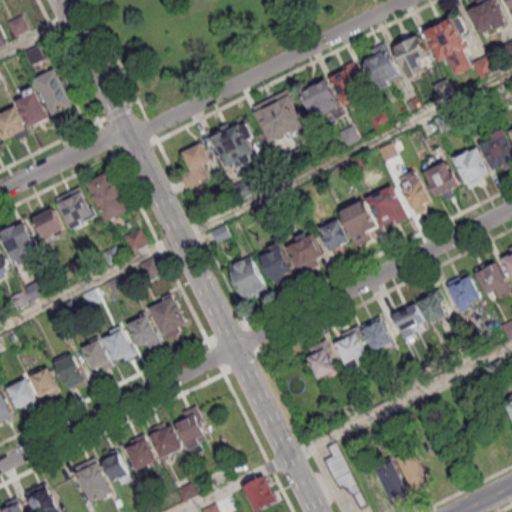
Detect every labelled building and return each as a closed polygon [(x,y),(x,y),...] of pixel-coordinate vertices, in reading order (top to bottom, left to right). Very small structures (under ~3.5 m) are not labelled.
[(472,14),(482,34),(495,27),(498,32),(509,27),(506,22),(508,21),(497,0),(496,1),(495,0),(484,0),(479,3),(482,9),(472,14)] [(10,22),(17,37),(31,30),(24,15),(10,22)] [(427,35),(442,65),(451,61),(459,78),(476,69),(467,52),(470,51),(455,21),(427,35)] [(397,52),(412,81),(428,73),(425,67),(434,63),(421,39),(420,40),(419,39),(412,43),(411,39),(404,43),(406,46),(398,50),(399,51),(397,52)] [(511,43),(511,65),(509,67),(500,49),(511,43)] [(366,64),(380,93),(391,88),(388,83),(400,77),(390,57),(393,56),(387,44),(373,51),(377,59),(366,64)] [(40,47),(47,60),(32,66),(26,54),(40,47)] [(492,56),(499,71),(483,79),(475,64),(492,56)] [(333,80),(348,108),(373,96),(356,63),(345,69),(347,73),(333,80)] [(39,81),(57,118),(77,108),(59,71),(39,81)] [(328,80),(342,108),(317,120),(314,114),(312,115),(302,94),(328,80)] [(436,87),(442,99),(456,92),(449,80),(436,87)] [(19,103),(31,130),(52,120),(39,94),(38,95),(35,89),(25,94),(27,99),(19,103)] [(288,91),(301,115),(303,114),(310,127),(296,135),(295,133),(273,144),(254,108),(288,91)] [(414,101),(418,109),(413,112),(409,104),(414,101)] [(0,118),(0,128),(7,143),(17,138),(20,142),(32,136),(19,109),(0,118)] [(436,120),(444,134),(460,126),(453,111),(436,120)] [(372,119),(379,132),(392,125),(385,112),(372,119)] [(250,126),(256,139),(250,142),(257,156),(252,158),(254,163),(245,167),(242,162),(228,169),(215,141),(216,140),(217,137),(222,134),(225,135),(242,127),(243,129),(250,126)] [(355,126),(362,140),(349,146),(342,133),(355,126)] [(506,130),(511,142),(511,164),(495,173),(483,147),(497,140),(495,136),(506,130)] [(204,145),(213,162),(204,167),(210,177),(199,182),(194,172),(185,155),(204,145)] [(278,161),(287,178),(310,166),(301,149),(278,161)] [(455,160),(468,188),(469,187),(471,191),(487,183),(485,180),(494,176),(481,149),(478,150),(476,150),(455,160)] [(361,157),(367,169),(357,174),(351,162),(361,157)] [(349,163),(355,176),(342,182),(336,169),(349,163)] [(427,175),(440,200),(447,196),(450,202),(457,199),(454,193),(463,189),(456,173),(453,175),(448,165),(427,175)] [(90,182),(111,172),(130,212),(110,222),(90,182)] [(194,172),(182,178),(189,192),(201,186),(199,182),(194,172)] [(418,173),(433,203),(426,207),(428,212),(419,216),(417,211),(415,212),(405,191),(406,190),(401,180),(409,176),(409,178),(418,173)] [(249,179),(256,192),(240,201),(233,188),(249,179)] [(59,200),(83,188),(96,214),(83,221),(85,225),(75,230),(73,226),(73,227),(59,200)] [(394,188),(411,220),(399,227),(397,223),(383,230),(368,201),(394,188)] [(364,196),(380,229),(369,234),(373,242),(359,248),(343,216),(355,210),(352,202),(364,196)] [(268,203),(274,216),(287,210),(281,197),(268,203)] [(264,206),(271,220),(260,226),(253,212),(264,206)] [(37,221),(48,242),(67,232),(56,211),(37,221)] [(341,223),(351,244),(332,253),(325,240),(327,239),(323,231),(324,230),(323,227),(334,221),(336,226),(341,223)] [(3,236),(18,264),(20,263),(23,268),(35,262),(34,260),(40,257),(37,252),(41,250),(37,241),(35,242),(27,226),(18,230),(17,229),(3,236)] [(227,226),(234,238),(220,246),(213,233),(227,226)] [(143,230),(151,245),(136,253),(128,238),(143,230)] [(315,237),(326,258),(319,262),(320,265),(306,273),(303,268),(300,270),(290,249),(299,244),(297,239),(306,235),(309,240),(315,237)] [(278,245),(281,249),(282,249),(294,272),(285,276),(288,283),(277,288),(263,258),(273,253),(271,248),(278,245)] [(511,246),(501,252),(511,276),(511,246)] [(119,247),(125,259),(111,267),(105,254),(119,247)] [(0,253),(3,259),(6,259),(9,260),(11,264),(11,267),(10,269),(8,270),(11,274),(9,275),(11,279),(0,284),(0,253)] [(85,257),(93,272),(78,280),(70,265),(85,257)] [(143,265),(151,281),(165,274),(157,258),(143,265)] [(253,258),(271,292),(248,303),(231,270),(253,258)] [(477,271),(479,276),(478,277),(489,299),(499,294),(503,302),(511,297),(511,292),(499,266),(490,270),(488,266),(477,271)] [(123,277),(129,289),(116,296),(110,284),(123,277)] [(450,285),(452,290),(451,290),(464,316),(476,311),(474,306),(484,302),(473,279),(464,283),(462,279),(450,285)] [(27,289),(35,303),(49,296),(42,281),(27,289)] [(85,295),(91,307),(102,302),(97,290),(85,295)] [(420,306),(431,328),(450,319),(442,303),(446,301),(441,291),(428,297),(430,301),(420,306)] [(24,293),(31,305),(20,311),(13,298),(24,293)] [(153,311),(166,339),(167,338),(169,342),(184,334),(183,330),(191,326),(178,299),(153,311)] [(60,308),(66,320),(80,313),(74,301),(60,308)] [(395,318),(408,343),(417,338),(414,331),(427,324),(419,306),(395,318)] [(132,327),(143,349),(150,345),(154,352),(165,346),(151,318),(132,327)] [(363,327),(376,355),(395,346),(382,318),(363,327)] [(511,322),(503,326),(510,341),(511,340),(511,322)] [(338,346),(351,374),(362,369),(359,362),(369,357),(362,343),(367,341),(360,328),(343,336),(347,342),(338,346)] [(136,346),(141,356),(128,363),(126,359),(118,364),(107,342),(126,332),(133,347),(136,346)] [(86,350),(97,373),(104,369),(107,373),(117,368),(102,336),(91,341),(94,346),(92,345),(89,347),(88,349),(86,350)] [(309,361),(320,382),(338,374),(330,358),(335,356),(328,342),(311,350),(315,358),(309,361)] [(473,343),(480,357),(465,364),(458,350),(473,343)] [(56,362),(71,391),(89,383),(76,357),(72,359),(70,355),(56,362)] [(487,370),(493,383),(510,375),(503,361),(487,370)] [(33,380),(45,403),(63,394),(52,371),(46,374),(44,370),(34,375),(36,379),(33,380)] [(10,391),(20,411),(26,408),(28,412),(42,406),(29,381),(10,391)] [(0,396),(4,395),(16,419),(0,426),(0,396)] [(178,423),(187,419),(184,412),(198,405),(205,420),(200,422),(209,438),(201,442),(205,451),(194,457),(178,423)] [(153,439),(155,438),(152,432),(166,425),(169,431),(175,428),(186,450),(165,461),(153,439)] [(129,452),(140,474),(160,463),(146,436),(133,443),(135,449),(129,452)] [(334,458),(326,462),(336,482),(342,491),(345,490),(355,498),(362,511),(369,508),(337,444),(329,448),(334,458)] [(105,462),(110,460),(107,455),(119,450),(131,474),(115,482),(105,462)] [(400,461),(416,492),(432,484),(426,474),(427,472),(425,467),(423,467),(416,453),(400,461)] [(79,474),(80,474),(77,468),(97,459),(100,464),(115,493),(94,503),(79,474)] [(378,471),(395,505),(412,496),(395,463),(378,471)] [(245,491),(255,511),(266,511),(280,505),(267,480),(245,491)] [(180,490),(186,503),(199,496),(193,484),(180,490)] [(27,495),(35,511),(60,511),(48,485),(27,495)] [(9,511),(24,511),(19,501),(9,506),(11,511),(9,511)] [(143,509),(144,511),(158,511),(154,503),(143,509)]
